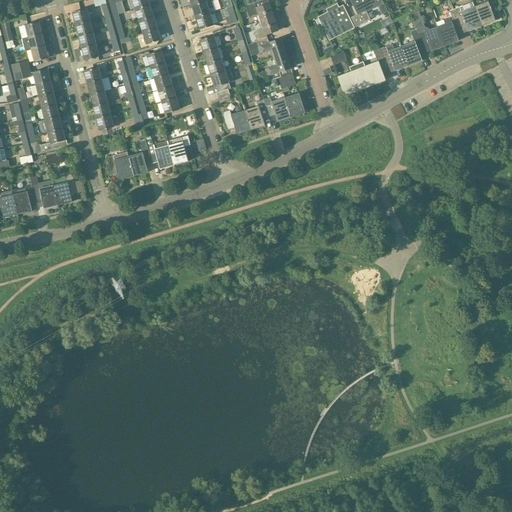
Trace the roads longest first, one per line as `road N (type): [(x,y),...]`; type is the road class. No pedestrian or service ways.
road 1 (residential): [(105,222),(51,0)]
road 2 (tertiary): [(511,39),(334,132)]
road 3 (residential): [(228,182),(169,0)]
road 4 (residential): [(334,132),(289,0)]
road 5 (tertiary): [(228,182),(105,222)]
